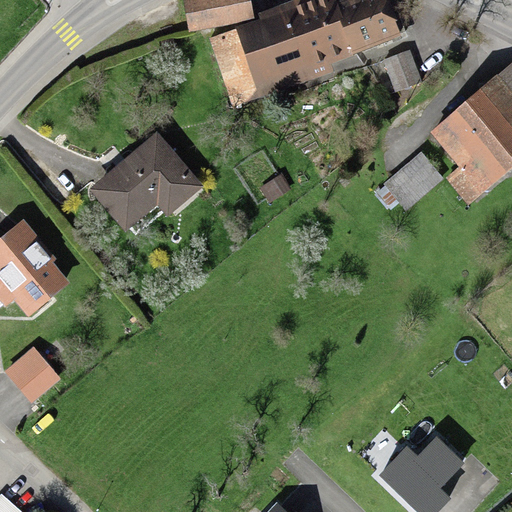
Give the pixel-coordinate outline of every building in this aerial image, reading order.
[(245,0),(208,0),(179,6),(181,18),(185,38),(250,26),(245,0)] [(378,0),(369,0),(331,14),(351,68),(397,51),(378,0)] [(327,1),(230,36),(254,103),(351,68),(331,14),(327,1)] [(185,38),(181,18),(139,26),(143,46),(185,38)] [(233,111),(254,103),(230,36),(208,44),(233,111)] [(407,60),(383,68),(393,96),(417,88),(407,60)] [(511,78),(508,73),(428,140),(457,173),(444,184),(466,211),(511,172),(511,99),(509,97),(511,94),(511,78)] [(155,143),(92,196),(124,234),(155,208),(162,216),(194,190),(155,143)] [(418,157),(375,198),(387,210),(394,204),(407,217),(442,183),(418,157)] [(273,183),(260,192),(270,205),(283,195),(273,183)] [(19,232),(0,248),(0,289),(25,319),(65,286),(19,232)] [(465,464),(436,436),(417,456),(407,446),(379,474),(417,511),(436,511),(451,498),(441,488),(465,464)] [(286,511),(277,503),(267,511),(286,511)]
